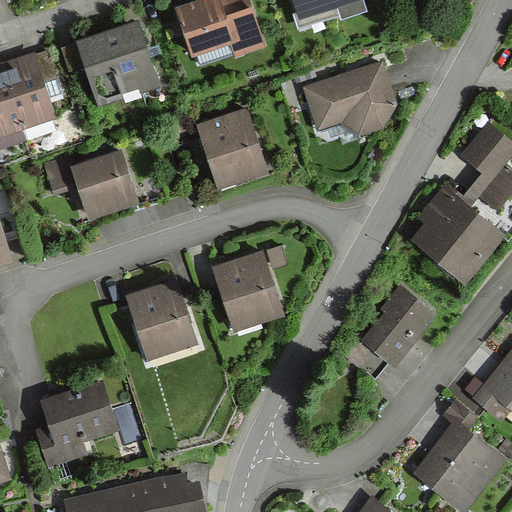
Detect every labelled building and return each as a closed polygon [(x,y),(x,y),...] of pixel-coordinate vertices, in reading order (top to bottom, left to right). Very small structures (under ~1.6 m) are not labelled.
[(250,0),(195,0),(175,6),(190,53),(231,40),(236,53),(264,44),(250,0)] [(296,0),(300,12),(335,0),(336,0),(341,13),(370,3),(368,0),(296,0)] [(139,19),(77,41),(100,104),(161,82),(139,19)] [(33,52),(3,62),(23,122),(54,112),(33,52)] [(3,62),(0,63),(0,129),(23,122),(3,62)] [(380,62),(302,85),(316,130),(341,123),(362,135),(383,128),(394,107),(380,62)] [(246,107),(196,124),(217,186),(267,169),(246,107)] [(511,161),(511,143),(488,122),(459,153),(493,183),(511,161)] [(122,150),(74,165),(89,216),(138,201),(122,150)] [(46,161),(55,190),(72,185),(63,156),(46,161)] [(499,235),(443,185),(416,214),(426,223),(413,237),(459,279),(499,235)] [(0,227),(0,264),(11,261),(0,227)] [(273,266),(288,261),(282,244),(267,249),(273,266)] [(262,250),(212,265),(231,327),(282,312),(262,250)] [(144,357),(194,342),(174,278),(125,293),(144,357)] [(432,310),(399,283),(379,306),(384,310),(360,338),(388,362),(432,310)] [(511,345),(473,397),(503,419),(510,409),(511,410),(511,345)] [(101,381),(40,400),(55,450),(117,431),(101,381)] [(456,421),(412,472),(458,511),(502,460),(456,421)] [(181,472),(62,501),(65,511),(200,511),(203,511),(195,479),(184,482),(181,472)] [(386,511),(369,499),(360,511),(386,511)]
